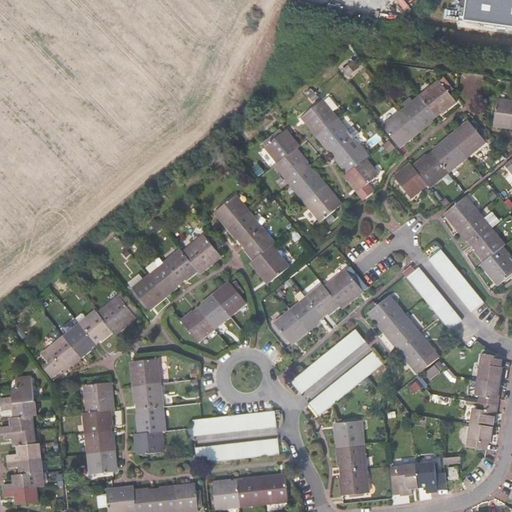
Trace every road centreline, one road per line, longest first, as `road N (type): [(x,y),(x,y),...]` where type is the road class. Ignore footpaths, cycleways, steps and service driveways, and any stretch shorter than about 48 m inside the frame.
road 1 (residential): [(411,511),(455,504),(492,479),(511,399)]
road 2 (residential): [(511,350),(477,331),(396,236)]
road 3 (residential): [(320,511),(287,402),(265,388)]
